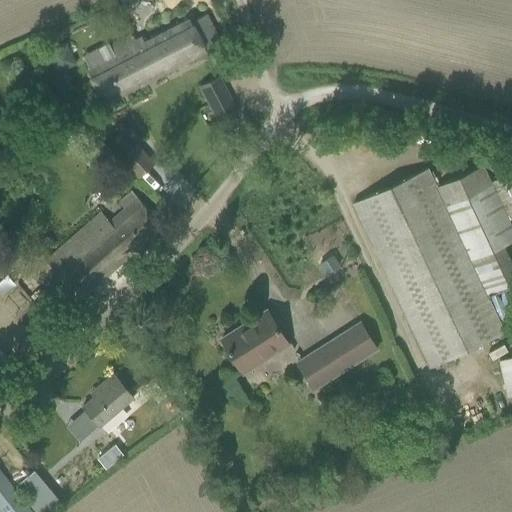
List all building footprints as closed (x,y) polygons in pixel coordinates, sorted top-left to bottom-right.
[(117,58),(87,74),(104,104),(220,43),(205,13),(189,21),(189,20),(144,43),(141,37),(135,41),(132,35),(111,46),(117,58)] [(209,103),(218,120),(235,111),(226,94),(209,103)] [(152,163),(135,144),(120,158),(137,177),(152,163)] [(511,229),(509,222),(511,220),(511,174),(511,172),(490,182),(483,165),(435,187),(427,169),(353,202),(429,368),(502,334),(485,297),(511,284),(511,268),(502,246),(511,241),(511,229)] [(45,260),(66,284),(79,299),(160,228),(131,194),(122,202),(128,208),(112,221),(102,210),(45,260)] [(320,265),(326,275),(338,267),(331,257),(320,265)] [(31,306),(37,312),(52,326),(64,313),(44,292),(31,306)] [(268,314),(240,332),(238,329),(221,339),(242,373),(287,344),(268,314)] [(294,362),(312,391),(378,349),(360,320),(294,362)] [(511,357),(497,360),(506,397),(511,395),(511,357)] [(82,406),(95,422),(99,427),(133,398),(112,374),(97,387),(100,391),(82,406)] [(325,450),(360,460),(366,438),(331,427),(325,450)] [(105,469),(110,464),(103,455),(97,459),(105,469)] [(0,511),(32,511),(0,470),(0,511)] [(17,485),(29,500),(39,511),(47,511),(59,502),(33,471),(17,485)]
